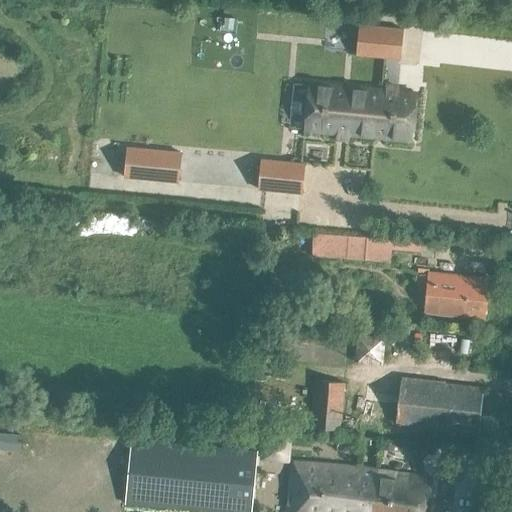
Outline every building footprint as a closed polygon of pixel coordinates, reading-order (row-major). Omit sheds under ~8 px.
[(359,24),(356,56),(384,58),(401,60),(404,28),(387,27),(359,24)] [(308,81),(303,132),(335,135),(335,141),(348,142),(350,137),(353,137),(358,85),(308,81)] [(358,85),(353,137),(412,143),(417,91),(399,89),(398,84),(386,82),(384,88),(358,85)] [(133,183),(187,186),(189,156),(135,152),(133,183)] [(261,160),(258,191),(302,195),(305,164),(261,160)] [(315,235),(314,257),(390,262),(392,240),(315,235)] [(424,313),(485,319),(489,278),(428,273),(424,313)] [(284,323),(281,360),(345,365),(345,361),(347,336),(348,328),(284,323)] [(400,378),(395,425),(478,434),(483,389),(444,384),(444,383),(400,378)] [(343,401),(344,383),(315,380),(312,428),(340,431),(343,401)] [(0,449),(20,451),(21,434),(0,432),(0,449)] [(131,438),(125,504),(208,511),(251,511),(257,451),(131,438)] [(386,451),(394,451),(395,442),(387,441),(386,451)] [(437,445),(424,444),(422,454),(436,455),(437,445)] [(366,511),(369,491),(371,471),(294,462),(288,511),(366,511)] [(366,511),(429,511),(433,477),(371,471),(369,491),(366,511)]
